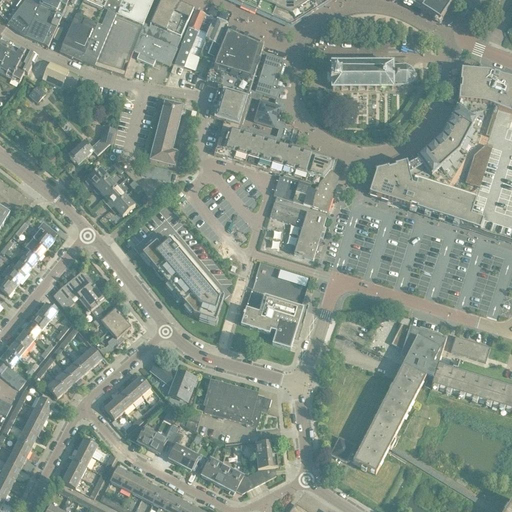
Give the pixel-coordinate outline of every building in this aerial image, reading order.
[(26,0),(26,1),(56,15),(62,17),(66,8),(70,0),(26,0)] [(83,0),(73,23),(59,54),(79,63),(81,64),(82,64),(92,39),(108,0),(70,0),(66,8),(62,17),(62,18),(73,23),(82,0),(83,0)] [(82,64),(94,69),(95,69),(123,1),(123,0),(108,0),(92,39),(82,64)] [(123,0),(123,1),(95,69),(124,78),(128,66),(133,53),(134,53),(137,44),(142,30),(154,0),(123,0)] [(137,44),(134,53),(139,55),(137,61),(153,68),(155,62),(169,68),(177,51),(176,50),(193,11),(169,0),(162,0),(151,27),(145,24),(154,0),(142,30),(137,44)] [(230,0),(290,27),(332,0),(230,0)] [(394,0),(404,3),(412,7),(421,12),(439,24),(455,0),(394,0)] [(25,3),(18,12),(33,20),(51,28),(56,30),(61,18),(62,18),(62,17),(56,15),(26,1),(25,3)] [(195,11),(174,65),(184,68),(186,62),(191,48),(195,39),(205,16),(195,11)] [(18,12),(8,26),(25,38),(48,48),(56,30),(51,28),(33,20),(18,12)] [(204,43),(199,58),(200,58),(208,62),(210,63),(226,30),(228,26),(213,20),(206,36),(204,43)] [(58,30),(53,40),(58,42),(62,32),(58,30)] [(210,71),(206,82),(218,86),(217,89),(218,89),(233,94),(247,98),(261,53),(263,46),(243,37),(238,35),(234,33),(226,30),(210,63),(208,71),(210,71)] [(0,75),(19,86),(25,75),(27,76),(32,68),(30,67),(32,65),(34,66),(38,59),(26,52),(25,53),(21,50),(19,51),(13,48),(13,46),(9,44),(8,45),(2,41),(2,40),(0,39),(0,75)] [(186,62),(184,68),(186,69),(195,72),(200,58),(199,58),(204,43),(195,39),(191,48),(186,62)] [(261,75),(275,80),(281,62),(266,57),(261,75)] [(61,90),(69,72),(51,63),(43,82),(61,90)] [(332,83),(332,91),(393,91),(393,87),(403,87),(411,85),(414,79),(414,75),(410,70),(405,67),(399,67),(393,67),(393,64),(332,65),(332,72),(331,72),(331,78),(331,83),(332,83)] [(376,172),(369,195),(511,240),(511,129),(508,129),(511,117),(511,81),(489,74),(461,72),(459,103),(461,103),(459,109),(458,108),(443,133),(441,137),(417,159),(418,161),(413,164),(407,167),(407,165),(376,172)] [(275,80),(261,75),(255,94),(277,100),(279,92),(272,90),(275,80)] [(37,104),(45,96),(37,88),(29,97),(37,104)] [(247,98),(233,94),(218,89),(209,118),(238,127),(247,98)] [(257,113),(278,119),(281,109),(260,102),(257,113)] [(175,169),(178,154),(172,153),(183,108),(164,103),(149,163),(175,169)] [(278,119),(257,113),(253,123),(275,130),(278,119)] [(101,143),(99,142),(90,151),(83,143),(69,157),(78,167),(93,154),(97,158),(110,146),(112,147),(115,132),(104,129),(101,143)] [(293,144),(296,134),(284,130),(281,140),(293,144)] [(228,160),(236,134),(229,131),(228,134),(221,132),(219,138),(220,138),(216,150),(214,156),(227,161),(227,160),(228,160)] [(248,137),(236,134),(228,160),(239,164),(240,165),(248,137)] [(261,141),(248,137),(240,165),(251,168),(251,167),(253,168),(261,141)] [(263,171),(266,172),(274,145),(261,141),(253,168),(263,171)] [(287,149),(274,145),(266,172),(275,175),(275,174),(279,175),(287,149)] [(300,153),(287,149),(279,175),(284,176),(283,178),(292,180),(300,153)] [(313,157),(300,153),(292,180),(304,184),(313,159),(313,157)] [(313,159),(304,184),(319,189),(319,186),(320,187),(331,172),(333,165),(313,159)] [(112,167),(116,171),(121,167),(117,163),(112,167)] [(146,179),(149,167),(143,166),(141,177),(146,179)] [(121,167),(116,171),(120,176),(125,172),(121,167)] [(149,167),(146,179),(152,180),(155,169),(149,167)] [(97,190),(109,178),(100,168),(85,183),(89,187),(91,184),(97,190)] [(155,169),(152,180),(158,181),(160,170),(155,169)] [(160,170),(158,181),(163,183),(166,171),(160,170)] [(166,171),(163,183),(169,184),(172,173),(166,171)] [(276,199),(327,215),(338,181),(330,174),(331,174),(331,172),(320,187),(319,186),(319,189),(304,184),(292,180),(283,178),(283,179),(279,178),(273,198),(276,199)] [(118,187),(109,178),(97,190),(94,192),(97,196),(100,193),(105,199),(118,187)] [(133,191),(138,186),(134,182),(129,186),(133,191)] [(138,186),(133,191),(137,195),(142,191),(138,186)] [(127,197),(118,187),(105,199),(103,202),(106,205),(108,203),(114,209),(127,197)] [(0,225),(14,208),(0,196),(0,225)] [(144,196),(139,201),(144,206),(147,203),(147,200),(145,197),(144,196)] [(127,197),(114,209),(111,211),(115,214),(117,212),(123,218),(136,206),(127,197)] [(313,262),(321,236),(326,220),(325,220),(327,215),(276,199),(274,205),(270,220),(302,230),(294,257),(313,262)] [(19,230),(23,233),(27,227),(24,224),(19,230)] [(40,232),(33,241),(36,243),(47,252),(54,242),(53,241),(57,236),(43,224),(38,230),(40,232)] [(32,241),(25,250),(28,252),(39,261),(47,252),(36,243),(33,241),(32,241)] [(156,244),(144,254),(149,260),(147,262),(193,317),(213,323),(214,318),(217,319),(222,305),(218,301),(216,302),(213,299),(215,297),(210,291),(212,289),(203,280),(201,281),(190,268),(192,267),(185,259),(183,260),(169,244),(161,250),(156,244)] [(8,251),(5,249),(0,254),(3,257),(8,251)] [(28,252),(21,262),(31,270),(39,261),(28,252)] [(21,262),(13,271),(24,280),(31,270),(21,262)] [(13,271),(6,280),(16,289),(24,280),(13,271)] [(104,300),(94,288),(93,289),(91,286),(93,283),(84,272),(60,290),(53,298),(65,312),(74,305),(71,301),(77,296),(91,313),(100,306),(99,304),(104,300)] [(298,277),(296,285),(305,287),(308,280),(298,277)] [(6,280),(0,286),(0,291),(9,298),(16,289),(6,280)] [(244,316),(241,324),(248,326),(247,329),(269,336),(271,332),(276,333),(272,346),(290,351),(294,339),(295,335),(293,335),(301,309),(264,297),(261,308),(263,308),(262,314),(246,310),(244,314),(243,316),(244,316)] [(39,315),(49,324),(57,315),(46,306),(39,315)] [(108,333),(123,320),(115,311),(105,320),(101,316),(93,323),(98,328),(101,325),(108,333)] [(39,315),(31,324),(42,333),(49,324),(39,315)] [(131,329),(123,320),(108,333),(115,340),(112,340),(110,341),(111,342),(108,345),(109,346),(105,350),(102,347),(101,346),(100,346),(97,350),(105,359),(124,342),(121,338),(131,329)] [(31,324),(23,334),(34,343),(42,333),(31,324)] [(66,340),(70,342),(77,333),(74,330),(66,340)] [(64,336),(61,333),(56,339),(59,342),(64,336)] [(23,334),(16,343),(27,352),(34,343),(23,334)] [(487,359),(490,349),(464,341),(455,338),(450,353),(460,356),(485,364),(487,359)] [(59,348),(63,351),(70,342),(66,340),(59,348)] [(16,343),(8,352),(19,361),(27,352),(16,343)] [(52,357),(55,360),(63,351),(59,348),(52,357)] [(92,349),(83,358),(93,369),(102,361),(92,349)] [(19,361),(8,352),(0,362),(1,363),(0,363),(0,375),(0,376),(7,367),(11,371),(19,361)] [(49,354),(45,352),(41,357),(44,360),(49,354)] [(44,366),(48,369),(55,360),(52,357),(44,366)] [(83,358),(74,366),(84,377),(93,369),(83,358)] [(159,364),(151,374),(165,384),(172,387),(168,397),(176,400),(177,398),(188,403),(196,382),(177,374),(176,377),(172,376),(172,374),(159,364)] [(459,365),(454,364),(452,371),(438,366),(433,382),(431,387),(511,412),(511,389),(457,372),(459,365)] [(48,369),(44,366),(37,375),(41,378),(48,369)] [(74,366),(65,373),(75,385),(84,377),(74,366)] [(0,376),(5,381),(12,372),(11,371),(7,367),(0,376)] [(12,372),(5,381),(9,384),(16,375),(12,372)] [(65,373),(56,381),(66,393),(75,385),(65,373)] [(14,388),(21,379),(16,375),(9,384),(14,388)] [(141,378),(132,387),(142,398),(151,390),(141,378)] [(26,383),(21,379),(14,388),(19,392),(26,383)] [(66,393),(56,381),(47,390),(57,401),(66,393)] [(265,399),(262,398),(212,385),(204,412),(257,429),(261,414),(267,415),(269,410),(263,408),(265,399)] [(132,387),(123,394),(133,406),(142,398),(132,387)] [(19,402),(23,404),(28,394),(24,391),(19,402)] [(123,394),(114,402),(124,414),(133,406),(123,394)] [(35,411),(48,417),(54,406),(41,399),(35,411)] [(13,413),(17,415),(23,404),(19,402),(13,413)] [(124,414),(114,402),(104,410),(114,422),(124,414)] [(152,410),(155,414),(164,406),(161,402),(152,410)] [(12,407),(6,404),(1,415),(7,417),(12,407)] [(143,418),(146,421),(155,414),(152,410),(143,418)] [(35,411),(30,421),(43,428),(48,417),(35,411)] [(195,434),(201,414),(191,411),(185,429),(195,434)] [(8,423),(12,425),(17,415),(13,413),(8,423)] [(134,426),(137,429),(140,427),(146,421),(143,418),(134,426)] [(30,421),(24,432),(37,439),(43,428),(30,421)] [(2,434),(6,436),(12,425),(8,423),(2,434)] [(137,429),(134,426),(131,428),(124,433),(127,437),(137,429)] [(138,433),(130,440),(137,444),(148,450),(155,436),(144,430),(142,429),(138,433)] [(24,432),(19,442),(32,449),(37,439),(24,432)] [(155,436),(148,450),(159,456),(167,443),(171,445),(176,435),(169,432),(164,441),(155,436)] [(176,447),(168,461),(173,463),(180,467),(187,452),(178,448),(183,439),(176,435),(171,445),(176,447)] [(79,452),(92,459),(98,448),(84,441),(79,452)] [(19,442),(13,453),(26,460),(32,449),(19,442)] [(256,459),(277,458),(275,444),(255,446),(256,459)] [(79,452),(73,462),(86,469),(92,459),(79,452)] [(187,452),(180,467),(191,473),(191,472),(197,475),(202,465),(196,463),(198,458),(187,452)] [(13,453),(8,464),(21,470),(26,460),(13,453)] [(107,466),(111,469),(115,460),(111,457),(107,466)] [(256,459),(258,473),(261,473),(264,477),(270,480),(275,478),(275,470),(278,470),(277,458),(256,459)] [(212,484),(222,466),(210,460),(201,478),(212,484)] [(73,462),(68,473),(81,480),(86,469),(73,462)] [(8,464),(2,474),(15,481),(21,470),(8,464)] [(111,469),(107,466),(101,477),(105,479),(111,469)] [(212,484),(223,490),(233,472),(222,466),(212,484)] [(110,484),(121,490),(128,475),(117,469),(110,484)] [(246,479),(233,472),(223,490),(234,495),(236,493),(241,496),(246,493),(246,479)] [(75,491),(81,480),(68,473),(62,484),(75,491)] [(258,473),(254,475),(261,485),(270,480),(264,477),(261,473),(258,473)] [(2,474),(0,478),(0,486),(10,492),(15,481),(2,474)] [(121,490),(131,495),(139,481),(128,475),(121,490)] [(254,475),(249,477),(254,489),(261,485),(254,475)] [(105,479),(101,477),(95,488),(99,490),(105,479)] [(131,495),(142,501),(150,486),(139,481),(131,495)] [(0,486),(0,499),(4,502),(10,492),(0,486)] [(160,492),(150,486),(142,501),(153,506),(160,492)] [(99,490),(95,488),(90,498),(94,501),(99,490)] [(68,500),(70,495),(59,490),(57,494),(68,500)] [(163,511),(171,497),(160,492),(153,506),(159,509),(157,511),(163,511)] [(70,495),(68,500),(78,505),(81,501),(70,495)] [(176,511),(181,503),(171,497),(163,511),(176,511)] [(111,508),(113,504),(103,499),(100,503),(111,508)] [(81,501),(78,505),(89,511),(91,506),(81,501)] [(511,511),(511,502),(508,509),(506,508),(502,511),(511,511)] [(176,511),(190,511),(192,508),(181,503),(176,511)]
